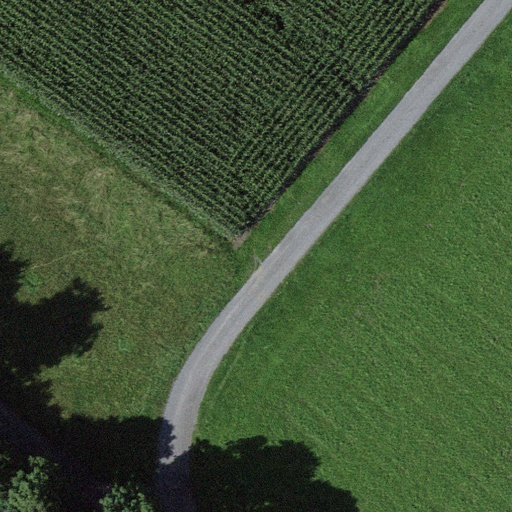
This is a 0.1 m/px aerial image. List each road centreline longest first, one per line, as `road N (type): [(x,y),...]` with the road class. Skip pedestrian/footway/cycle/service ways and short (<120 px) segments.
road 1 (track): [(175,511),(165,479),(182,388),(498,0)]
road 2 (track): [(0,424),(106,511)]
